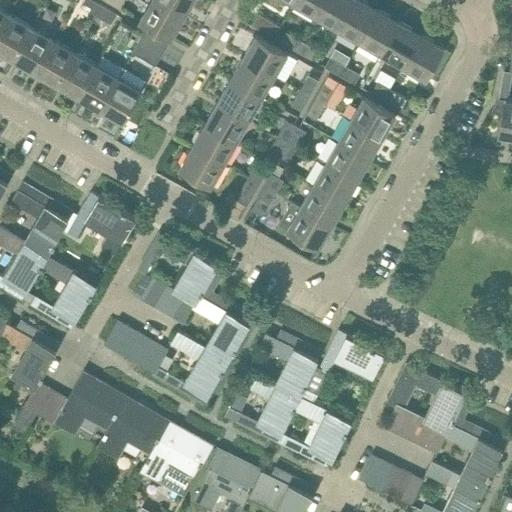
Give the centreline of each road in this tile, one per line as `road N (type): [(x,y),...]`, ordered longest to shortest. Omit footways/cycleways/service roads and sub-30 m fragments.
road 1 (residential): [(342,297),(479,46),(471,10)]
road 2 (residential): [(170,203),(0,102)]
road 3 (residential): [(324,509),(409,331)]
road 4 (residential): [(342,297),(170,203)]
road 5 (residential): [(74,360),(170,203)]
